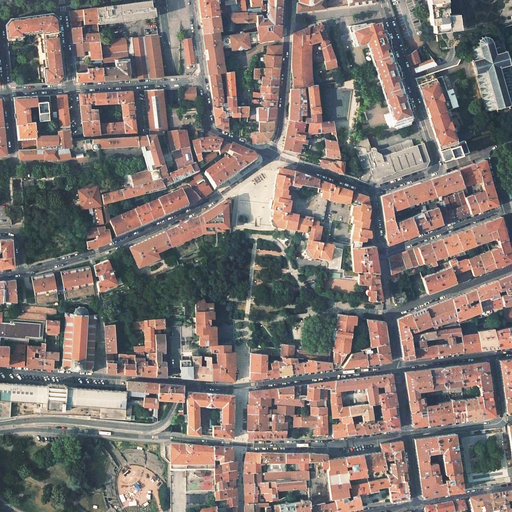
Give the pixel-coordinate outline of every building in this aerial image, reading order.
[(116,5),(112,6),(112,5),(111,5),(111,6),(110,6),(107,6),(106,7),(106,6),(106,7),(104,7),(104,6),(104,7),(95,8),(97,22),(97,24),(130,20),(131,20),(142,18),(145,18),(147,17),(148,18),(148,17),(155,16),(154,8),(154,7),(153,7),(152,7),(151,1),(151,0),(148,1),(146,1),(145,1),(143,2),(143,1),(143,2),(140,2),(136,3),(136,2),(135,2),(136,3),(116,5)] [(216,0),(197,0),(200,13),(200,18),(219,15),(218,10),(217,2),(216,0)] [(216,0),(217,2),(218,10),(222,10),(225,9),(225,7),(225,5),(224,1),(224,0),(216,0)] [(245,0),(238,0),(239,6),(225,7),(225,9),(226,11),(226,14),(227,24),(247,23),(247,14),(246,5),(245,0)] [(297,0),(298,2),(296,3),(295,12),(300,12),(324,9),(325,9),(323,0),(297,0)] [(444,0),(426,0),(427,4),(430,25),(433,25),(433,33),(459,29),(457,14),(446,16),(445,12),(446,12),(444,0)] [(511,0),(444,0),(446,12),(445,12),(446,16),(457,14),(459,29),(433,33),(434,36),(436,36),(436,41),(439,41),(440,48),(461,45),(461,42),(511,24),(511,0)] [(269,25),(280,24),(280,15),(281,7),(267,7),(267,13),(266,14),(266,18),(261,18),(261,15),(256,15),(256,22),(256,25),(263,25),(269,25)] [(90,8),(83,9),(84,24),(85,24),(90,23),(97,22),(95,8),(90,8)] [(69,11),(71,23),(71,28),(84,27),(84,24),(83,9),(74,10),(69,11)] [(40,36),(43,65),(38,65),(39,79),(42,79),(43,82),(45,82),(45,83),(59,83),(64,77),(58,18),(55,16),(52,13),(39,15),(30,17),(10,19),(6,25),(8,43),(24,41),(23,36),(37,34),(40,36)] [(256,13),(247,14),(247,23),(256,22),(256,15),(256,13)] [(219,15),(200,18),(202,33),(213,32),(218,31),(221,31),(219,15)] [(97,22),(90,23),(91,31),(98,31),(97,24),(97,22)] [(299,31),(292,33),(292,45),(291,74),(290,88),(304,87),(307,87),(312,86),(312,84),(311,72),(311,56),(311,44),(321,41),(322,44),(323,48),(329,43),(329,41),(323,26),(322,22),(299,31)] [(394,54),(385,26),(380,23),(372,25),(369,26),(368,24),(365,25),(364,24),(364,23),(361,24),(348,26),(348,28),(352,39),(354,45),(355,45),(367,41),(368,41),(369,44),(370,47),(369,47),(373,61),(394,54)] [(238,47),(241,47),(241,48),(248,47),(248,42),(257,41),(279,38),(280,24),(269,25),(263,25),(256,25),(257,31),(243,33),(243,32),(242,32),(242,31),(241,31),(241,32),(240,32),(240,33),(239,34),(233,35),(233,36),(219,38),(218,31),(213,32),(202,33),(208,75),(215,74),(219,73),(223,73),(220,50),(222,47),(223,48),(224,46),(231,45),(232,50),(238,48),(238,47)] [(71,28),(73,43),(86,42),(85,34),(84,27),(71,28)] [(98,33),(85,34),(86,42),(89,42),(100,42),(98,33)] [(133,38),(138,78),(148,77),(151,77),(163,77),(158,35),(143,37),(133,38)] [(483,105),(485,111),(495,108),(509,105),(511,103),(511,75),(511,71),(509,65),(510,64),(510,63),(509,64),(506,52),(507,52),(506,51),(505,51),(504,45),(502,39),(492,42),(491,41),(491,40),(492,39),(491,38),(490,39),(489,39),(488,38),(489,37),(488,36),(487,38),(486,37),(485,37),(485,36),(484,36),(484,37),(483,38),(482,38),(481,37),(481,38),(480,39),(480,40),(479,39),(478,40),(479,40),(479,41),(478,43),(477,42),(477,43),(478,43),(478,44),(478,45),(476,46),(468,48),(470,55),(471,61),(470,61),(471,62),(472,62),(475,73),(474,74),(474,75),(475,74),(477,80),(478,86),(480,93),(482,99),(483,105)] [(106,43),(100,44),(102,63),(116,62),(128,61),(127,54),(133,53),(132,37),(125,38),(106,40),(106,43)] [(191,38),(183,39),(187,65),(194,64),(191,38)] [(89,44),(73,45),(74,56),(84,55),(84,51),(90,50),(91,59),(92,59),(92,63),(102,63),(100,44),(100,42),(89,42),(89,44)] [(323,48),(322,49),(325,61),(334,58),(333,54),(332,50),(330,46),(331,46),(329,43),(323,48)] [(265,68),(279,68),(280,65),(280,62),(280,60),(280,57),(281,46),(268,46),(267,57),(266,57),(265,62),(266,62),(265,68)] [(411,65),(420,62),(416,49),(407,55),(409,60),(411,65)] [(403,82),(394,54),(373,61),(377,73),(379,73),(380,76),(381,79),(379,80),(388,106),(390,105),(391,109),(392,112),(390,112),(384,114),(388,127),(409,120),(407,114),(409,113),(411,107),(403,82)] [(326,69),(338,66),(337,64),(336,62),(334,58),(325,61),(324,61),(325,69),(326,69)] [(411,67),(413,71),(414,74),(425,70),(437,66),(434,62),(432,60),(411,67)] [(114,67),(102,68),(103,80),(130,78),(128,61),(116,62),(116,66),(114,67)] [(84,64),(75,64),(77,82),(85,81),(89,81),(88,68),(87,64),(84,64)] [(102,68),(88,68),(89,81),(103,80),(102,68)] [(265,68),(264,68),(264,69),(264,76),(262,76),(262,78),(278,78),(279,73),(279,68),(265,68)] [(233,71),(225,73),(225,74),(227,97),(235,97),(233,71)] [(215,74),(208,75),(211,94),(211,97),(223,97),(223,96),(219,73),(215,74)] [(427,75),(415,79),(416,82),(417,85),(435,78),(433,73),(427,75)] [(439,149),(457,143),(446,110),(458,106),(447,74),(435,78),(417,85),(420,93),(422,99),(423,99),(424,101),(426,106),(424,106),(432,128),(433,127),(434,131),(435,134),(434,135),(439,149)] [(307,87),(310,112),(310,113),(319,112),(319,110),(318,98),(316,85),(312,86),(307,87)] [(195,87),(182,88),(183,102),(196,101),(195,87)] [(306,104),(304,92),(304,87),(290,88),(290,91),(289,112),(288,120),(300,121),(300,120),(300,115),(305,115),(305,114),(306,104)] [(164,105),(163,89),(144,90),(149,135),(155,135),(164,134),(164,131),(168,131),(164,105)] [(121,103),(133,102),(132,97),(132,91),(120,92),(121,103)] [(93,104),(107,104),(105,92),(92,93),(93,104)] [(107,104),(118,103),(116,92),(105,92),(107,104)] [(80,105),(90,104),(93,104),(92,93),(79,94),(80,105)] [(69,125),(66,95),(56,95),(60,126),(69,125)] [(30,122),(28,107),(38,105),(37,96),(13,98),(16,125),(27,124),(26,122),(30,122)] [(38,105),(40,121),(52,120),(49,96),(37,96),(38,105)] [(223,97),(211,97),(213,107),(236,107),(235,97),(227,97),(227,103),(223,103),(223,97)] [(133,102),(121,103),(123,122),(124,133),(136,132),(135,118),(135,117),(133,102)] [(80,105),(82,121),(98,120),(97,109),(92,109),(92,108),(90,108),(90,104),(80,105)] [(249,106),(239,107),(240,116),(248,116),(249,106)] [(213,107),(215,125),(228,131),(228,118),(226,117),(227,116),(227,115),(231,115),(231,117),(240,116),(239,107),(236,107),(213,107)] [(311,122),(320,122),(319,112),(310,113),(311,119),(309,119),(307,119),(306,119),(306,122),(309,122),(311,122)] [(259,121),(274,121),(274,118),(274,114),(257,113),(257,121),(259,121)] [(98,120),(82,121),(83,135),(99,134),(99,123),(98,120)] [(300,121),(288,120),(288,124),(282,149),(299,152),(301,143),(306,144),(306,142),(307,139),(304,138),(304,136),(307,137),(308,132),(303,132),(306,122),(300,121)] [(274,121),(259,121),(259,124),(258,131),(254,131),(254,133),(253,133),(252,144),(262,143),(269,139),(271,134),(273,131),(273,128),(274,121)] [(321,132),(331,132),(331,134),(335,134),(332,121),(324,122),(320,122),(320,125),(321,132)] [(27,124),(16,125),(17,139),(36,138),(36,135),(35,122),(30,122),(26,122),(27,124)] [(123,122),(99,123),(99,134),(124,133),(123,122)] [(311,122),(309,122),(308,132),(307,137),(309,137),(310,133),(321,132),(320,125),(320,122),(311,122)] [(37,145),(38,149),(69,148),(69,147),(84,144),(84,140),(84,139),(71,140),(70,128),(60,130),(60,127),(57,127),(57,131),(57,135),(62,135),(62,142),(58,142),(58,144),(37,145)] [(169,142),(171,153),(173,152),(177,172),(190,167),(193,165),(190,151),(186,133),(186,132),(167,133),(167,135),(169,142)] [(36,138),(37,145),(58,144),(58,142),(62,142),(62,135),(57,135),(36,135),(36,138)] [(137,136),(138,145),(141,145),(148,170),(129,175),(132,187),(142,184),(157,180),(145,135),(137,136)] [(163,163),(155,135),(149,135),(145,135),(157,180),(161,179),(168,177),(164,163),(163,163)] [(97,148),(138,145),(137,136),(125,137),(100,139),(89,139),(84,140),(84,144),(69,147),(69,148),(72,157),(92,154),(91,148),(92,149),(96,149),(97,148)] [(373,185),(426,167),(429,160),(423,143),(402,150),(401,149),(400,145),(380,152),(380,153),(375,151),(375,149),(373,148),(371,149),(366,137),(355,141),(354,148),(353,155),(359,175),(358,180),(373,185)] [(37,145),(36,138),(17,139),(18,146),(18,150),(38,149),(37,145)] [(203,140),(198,141),(200,153),(202,153),(218,152),(218,151),(222,142),(216,139),(203,140)] [(325,156),(338,158),(339,158),(336,142),(325,139),(325,156)] [(399,141),(400,145),(401,149),(408,146),(406,139),(399,141)] [(457,143),(439,149),(443,161),(468,152),(464,140),(457,143)] [(198,141),(192,143),(196,156),(201,155),(200,153),(198,141)] [(222,142),(218,151),(218,152),(219,153),(219,154),(220,155),(224,153),(227,154),(231,146),(222,142)] [(253,156),(231,146),(227,154),(224,153),(225,157),(226,159),(226,161),(229,160),(229,159),(229,155),(232,157),(231,160),(240,172),(253,162),(256,160),(253,156)] [(57,160),(72,157),(69,148),(38,149),(18,150),(19,159),(43,158),(43,159),(57,159),(57,160)] [(215,157),(213,159),(213,160),(215,162),(217,162),(225,157),(224,153),(220,155),(219,154),(215,157)] [(205,157),(201,158),(202,163),(203,167),(207,164),(213,159),(215,157),(215,154),(205,157)] [(226,159),(204,175),(214,190),(240,172),(231,160),(229,160),(226,161),(226,159)] [(213,159),(207,164),(209,167),(216,163),(215,162),(213,160),(213,159)] [(490,181),(484,159),(473,163),(475,171),(477,171),(479,180),(481,184),(490,181)] [(336,162),(321,160),(319,166),(341,174),(344,162),(339,161),(336,161),(336,162)] [(473,163),(456,170),(461,187),(479,180),(477,171),(475,171),(473,163)] [(199,173),(195,164),(193,165),(190,167),(191,171),(194,175),(199,173)] [(177,172),(168,177),(161,179),(164,188),(184,179),(192,175),(194,175),(191,171),(190,167),(177,172)] [(325,220),(331,183),(328,182),(323,181),(322,183),(319,182),(318,182),(317,187),(300,184),(300,186),(299,190),(295,189),(291,189),(291,185),(294,171),(282,168),(278,169),(272,199),(293,202),(293,204),(291,211),(270,208),(270,209),(273,210),(271,222),(274,226),(277,227),(284,228),(284,227),(309,232),(308,239),(307,242),(306,251),(309,256),(319,258),(319,257),(322,258),(324,247),(326,247),(327,248),(328,244),(326,243),(329,226),(329,225),(324,224),(325,220)] [(434,195),(461,187),(456,170),(446,173),(429,179),(434,195)] [(318,179),(294,171),(291,185),(300,186),(300,184),(317,187),(318,182),(318,179)] [(197,187),(205,182),(199,173),(194,175),(192,175),(195,179),(193,180),(197,187)] [(157,180),(142,184),(143,188),(144,193),(164,188),(161,179),(157,180)] [(434,195),(429,179),(420,182),(425,198),(434,195)] [(482,192),(472,195),(478,211),(496,204),(490,181),(481,184),(482,190),(481,190),(482,192)] [(197,187),(194,190),(202,199),(212,192),(205,182),(197,187)] [(425,198),(420,182),(411,185),(416,202),(425,198)] [(360,216),(358,194),(358,193),(357,193),(357,195),(350,193),(350,190),(336,185),(336,187),(332,186),(332,185),(332,184),(331,183),(325,220),(324,224),(329,225),(330,221),(331,221),(352,225),(352,228),(360,229),(360,216)] [(132,187),(121,189),(122,193),(124,198),(144,193),(143,188),(142,184),(132,187)] [(200,200),(185,185),(179,188),(181,191),(188,207),(200,200)] [(416,202),(411,185),(406,187),(401,189),(407,205),(416,202)] [(93,206),(100,205),(100,204),(97,186),(92,187),(83,189),(78,190),(80,201),(80,204),(81,208),(93,206)] [(106,203),(124,198),(122,193),(121,189),(112,192),(102,194),(103,203),(106,203)] [(407,205),(401,189),(390,192),(391,202),(393,201),(395,209),(407,205)] [(180,192),(157,201),(164,217),(188,207),(181,191),(180,192)] [(463,191),(447,197),(454,220),(462,216),(470,214),(465,198),(464,195),(463,191)] [(391,202),(390,192),(380,196),(381,208),(383,220),(392,217),(391,211),(395,209),(393,201),(391,202)] [(360,216),(360,229),(369,230),(369,229),(366,228),(368,218),(367,218),(367,217),(369,209),(368,205),(368,201),(363,195),(361,194),(358,193),(358,194),(360,216)] [(465,198),(470,214),(475,212),(478,211),(472,195),(465,198)] [(447,197),(435,201),(436,207),(442,224),(445,223),(454,220),(447,197)] [(202,233),(214,233),(214,231),(223,231),(223,228),(227,228),(227,225),(227,212),(230,212),(229,199),(225,199),(219,203),(199,216),(198,219),(201,226),(201,227),(202,233)] [(270,208),(291,211),(293,204),(293,202),(272,199),(271,204),(270,208)] [(152,223),(164,217),(157,201),(134,212),(141,228),(152,223)] [(93,206),(96,227),(104,226),(100,205),(93,206)] [(422,212),(411,216),(417,233),(425,230),(436,226),(442,224),(436,207),(426,211),(425,205),(420,207),(421,211),(422,212)] [(134,212),(110,222),(110,224),(116,238),(141,228),(134,212)] [(199,216),(175,226),(165,230),(171,246),(202,233),(201,227),(201,226),(198,219),(199,216)] [(417,233),(411,216),(396,222),(402,239),(417,233)] [(503,227),(500,216),(482,223),(483,228),(487,240),(495,237),(495,238),(496,239),(488,242),(489,245),(491,244),(495,242),(497,241),(506,238),(503,227)] [(383,220),(386,245),(402,239),(396,222),(394,222),(392,217),(383,220)] [(475,225),(469,228),(474,244),(475,245),(476,245),(476,244),(487,240),(483,228),(482,223),(475,225)] [(102,245),(111,241),(109,229),(108,229),(105,229),(104,226),(96,227),(95,228),(96,236),(96,238),(94,238),(94,239),(86,241),(88,248),(102,245)] [(96,236),(95,228),(85,229),(86,233),(86,238),(96,236)] [(360,229),(352,228),(350,239),(352,240),(352,241),(351,245),(350,246),(350,247),(360,247),(360,246),(360,243),(361,242),(364,241),(365,237),(368,237),(369,237),(370,236),(370,235),(369,230),(360,229)] [(458,232),(455,233),(460,249),(461,250),(462,250),(462,249),(474,244),(469,228),(458,232)] [(171,246),(165,230),(142,241),(129,247),(138,267),(159,258),(157,252),(171,246)] [(452,234),(441,238),(446,254),(460,249),(455,233),(452,234)] [(431,242),(429,243),(436,264),(440,263),(438,257),(446,254),(441,238),(431,242)] [(489,250),(494,267),(511,260),(509,249),(506,238),(497,241),(498,245),(497,245),(498,247),(489,250)] [(12,239),(0,239),(0,249),(3,250),(3,257),(13,256),(12,239)] [(426,244),(417,247),(422,263),(430,260),(431,262),(432,266),(435,265),(436,264),(429,243),(426,244)] [(376,264),(374,250),(374,246),(360,247),(350,247),(352,271),(358,271),(363,272),(363,268),(366,267),(367,272),(377,273),(376,264)] [(326,259),(329,263),(328,268),(339,269),(342,251),(342,248),(335,248),(335,250),(332,249),(332,248),(327,248),(326,247),(324,247),(322,258),(326,259)] [(415,248),(412,248),(418,264),(418,265),(420,265),(419,264),(422,263),(417,247),(415,248)] [(412,248),(388,257),(391,280),(392,280),(399,278),(400,278),(398,272),(418,264),(412,248)] [(478,254),(483,271),(494,267),(489,250),(478,254)] [(470,267),(473,275),(483,271),(478,254),(467,258),(470,267)] [(0,268),(14,267),(13,256),(3,257),(0,257),(0,268)] [(455,282),(468,277),(467,275),(470,273),(468,268),(470,267),(467,258),(465,259),(464,258),(455,262),(454,259),(455,259),(455,258),(448,260),(450,266),(455,282)] [(97,259),(91,260),(98,290),(117,283),(113,275),(116,274),(113,267),(111,268),(108,259),(98,263),(97,259)] [(89,266),(60,271),(63,290),(65,300),(94,294),(89,266)] [(422,277),(427,293),(455,282),(450,266),(435,272),(434,271),(433,272),(422,277)] [(363,272),(363,274),(358,274),(358,276),(358,283),(369,284),(379,285),(378,278),(377,273),(367,272),(363,272)] [(32,286),(34,295),(35,302),(43,302),(43,304),(58,301),(53,273),(31,277),(32,286)] [(511,273),(496,280),(498,290),(503,289),(504,292),(499,294),(501,305),(511,302),(511,273)] [(17,306),(15,279),(3,281),(2,300),(2,303),(17,306)] [(498,290),(496,280),(474,288),(476,298),(477,301),(479,310),(501,305),(499,294),(496,295),(495,291),(498,290)] [(379,285),(369,284),(369,289),(368,289),(367,289),(366,290),(365,291),(365,292),(365,293),(366,294),(366,295),(367,295),(368,295),(368,298),(368,300),(381,300),(380,291),(379,285)] [(476,298),(474,288),(450,297),(452,307),(455,306),(456,307),(466,303),(466,302),(476,298)] [(394,305),(407,300),(403,291),(401,292),(400,290),(393,292),(394,305)] [(452,307),(450,297),(424,308),(431,326),(455,317),(453,310),(452,307)] [(195,316),(195,333),(199,333),(199,345),(211,344),(215,344),(215,325),(208,325),(208,324),(209,324),(209,323),(209,318),(213,318),(213,303),(205,303),(203,299),(195,302),(195,316)] [(455,317),(455,320),(479,310),(477,301),(467,305),(466,303),(456,307),(457,309),(453,310),(455,317)] [(68,312),(65,312),(65,316),(62,358),(61,358),(61,360),(62,360),(62,365),(61,365),(61,369),(65,370),(65,369),(89,371),(93,372),(93,368),(92,368),(93,362),(94,360),(93,360),(96,318),(97,318),(97,314),(93,314),(93,312),(87,312),(87,310),(87,309),(86,309),(84,307),(83,306),(83,307),(80,307),(80,306),(79,306),(79,307),(76,309),(76,308),(75,309),(76,309),(75,311),(69,310),(68,312)] [(511,307),(503,310),(506,324),(511,323),(511,307)] [(431,326),(424,308),(410,313),(416,329),(425,326),(425,327),(422,329),(423,332),(426,331),(433,330),(431,326)] [(355,324),(356,316),(348,315),(337,313),(332,350),(334,351),(347,352),(348,350),(350,337),(351,337),(351,332),(352,324),(355,324)] [(410,313),(396,319),(398,329),(399,338),(410,336),(409,332),(416,329),(410,313)] [(164,318),(155,319),(155,332),(159,333),(158,328),(167,328),(167,318),(164,318)] [(59,320),(46,319),(46,322),(46,331),(58,332),(59,320)] [(144,328),(145,346),(133,346),(134,352),(144,352),(143,351),(151,351),(152,352),(155,352),(155,334),(155,332),(155,319),(132,322),(133,329),(144,328)] [(384,321),(366,319),(370,347),(375,346),(387,342),(386,335),(385,326),(384,321)] [(10,321),(10,323),(1,322),(0,322),(0,345),(3,345),(4,340),(9,340),(11,341),(24,342),(28,342),(28,339),(41,339),(42,338),(43,324),(10,321)] [(485,329),(477,330),(477,333),(479,349),(489,348),(497,347),(493,330),(491,322),(483,323),(484,328),(485,329)] [(460,335),(458,323),(443,327),(444,329),(434,330),(435,338),(446,337),(447,343),(436,344),(437,355),(451,353),(462,352),(460,335)] [(114,324),(104,325),(105,331),(106,351),(113,351),(115,351),(114,324)] [(504,346),(510,345),(506,327),(506,324),(501,325),(501,328),(493,330),(497,347),(504,346)] [(426,356),(437,355),(436,344),(425,346),(424,339),(435,338),(434,330),(433,330),(426,331),(423,332),(410,336),(410,341),(411,341),(418,340),(419,346),(412,347),(411,347),(413,358),(426,356)] [(470,351),(479,349),(477,333),(460,335),(462,352),(469,351),(470,351)] [(166,377),(166,361),(160,361),(160,354),(160,352),(165,352),(165,334),(155,334),(155,352),(155,361),(156,361),(155,376),(166,377)] [(401,350),(402,359),(413,358),(411,347),(412,347),(411,341),(410,341),(410,336),(399,338),(401,350)] [(24,345),(11,344),(10,354),(8,354),(7,365),(24,366),(24,355),(20,355),(20,352),(22,352),(22,354),(24,354),(25,346),(27,347),(27,346),(28,346),(28,342),(24,342),(24,345)] [(376,350),(378,362),(389,361),(388,347),(387,342),(375,346),(375,349),(375,350),(376,350)] [(44,368),(45,351),(45,343),(42,343),(41,347),(28,346),(27,346),(27,347),(26,366),(35,367),(44,368)] [(223,344),(215,344),(211,344),(211,352),(217,352),(230,352),(230,343),(223,343),(223,344)] [(281,348),(280,356),(281,356),(288,357),(292,357),(294,345),(281,343),(281,348)] [(53,351),(45,351),(44,368),(55,369),(56,359),(58,359),(59,352),(58,352),(58,348),(56,348),(56,344),(53,344),(53,351)] [(3,345),(0,345),(0,364),(7,365),(8,354),(9,346),(3,345)] [(250,351),(266,354),(271,355),(272,355),(272,347),(263,345),(262,348),(249,347),(249,348),(249,351),(250,351)] [(298,346),(294,345),(292,357),(296,358),(302,359),(307,359),(315,360),(325,361),(328,362),(328,359),(329,350),(304,347),(304,346),(298,346)] [(272,347),(272,355),(276,355),(276,356),(278,356),(280,356),(281,348),(272,347)] [(367,347),(364,348),(368,363),(372,363),(378,362),(376,350),(375,350),(375,349),(367,350),(367,347)] [(350,353),(341,367),(354,365),(368,363),(364,348),(360,349),(361,351),(350,353)] [(113,351),(106,351),(106,356),(106,372),(108,372),(112,373),(115,373),(115,362),(112,362),(113,351)] [(266,354),(250,351),(250,353),(249,370),(264,371),(265,370),(266,364),(266,354)] [(337,367),(347,352),(334,351),(333,354),(332,362),(330,362),(331,368),(337,367)] [(144,352),(134,352),(134,355),(135,362),(136,374),(144,375),(155,376),(156,361),(155,361),(155,352),(152,352),(149,352),(149,359),(147,358),(147,361),(144,361),(145,358),(144,354),(144,352)] [(234,363),(234,352),(230,352),(217,352),(217,363),(211,363),(211,379),(234,381),(234,371),(235,371),(234,363)] [(115,373),(136,374),(135,362),(134,355),(118,354),(118,359),(131,359),(131,364),(115,362),(115,373)] [(193,379),(211,380),(211,379),(211,363),(211,357),(211,356),(204,356),(204,360),(206,360),(206,368),(201,368),(201,356),(200,356),(192,356),(192,363),(192,365),(193,379)] [(291,373),(288,357),(281,356),(282,360),(281,360),(281,359),(280,359),(279,359),(278,359),(277,360),(277,361),(277,362),(279,375),(291,373)] [(292,357),(288,357),(291,373),(303,372),(302,362),(297,362),(296,358),(292,357)] [(511,357),(498,360),(500,372),(502,386),(511,384),(511,372),(511,367),(511,357)] [(307,361),(302,362),(303,372),(316,370),(315,360),(307,359),(307,361)] [(279,375),(277,362),(277,361),(277,360),(276,360),(275,360),(274,360),(273,360),(273,361),(270,362),(270,363),(271,368),(265,370),(264,371),(265,376),(279,375)] [(325,361),(315,360),(316,370),(331,368),(330,362),(328,362),(325,361)] [(180,378),(193,379),(192,365),(191,366),(191,361),(180,361),(180,378)] [(489,389),(485,361),(468,363),(458,365),(460,384),(478,382),(479,390),(489,389)] [(460,384),(458,365),(439,367),(427,369),(430,388),(460,384)] [(412,370),(404,372),(405,383),(408,399),(418,397),(417,390),(426,389),(427,395),(431,395),(430,390),(430,388),(427,369),(412,370)] [(249,370),(249,378),(265,376),(264,371),(249,370)] [(394,391),(391,373),(373,376),(350,378),(338,380),(335,380),(334,391),(338,390),(339,390),(366,386),(368,403),(368,404),(370,404),(379,402),(380,402),(378,393),(376,393),(376,385),(383,384),(384,392),(394,391)] [(328,381),(307,384),(306,395),(300,394),(300,398),(303,398),(304,398),(309,398),(326,399),(326,388),(328,388),(329,388),(330,391),(334,391),(335,380),(331,381),(328,381)] [(145,382),(127,381),(127,389),(127,391),(125,419),(129,419),(134,419),(134,415),(130,415),(131,404),(137,404),(137,406),(142,406),(143,400),(128,400),(128,395),(142,396),(142,398),(143,398),(143,397),(144,391),(145,382)] [(47,385),(0,382),(0,417),(40,414),(40,415),(68,415),(68,409),(70,409),(70,405),(100,407),(100,417),(125,419),(127,391),(66,387),(66,385),(64,385),(64,384),(50,383),(50,384),(47,384),(47,385)] [(159,383),(145,382),(144,391),(155,392),(155,393),(156,394),(156,395),(158,395),(159,383)] [(158,398),(172,399),(174,399),(176,400),(183,400),(183,390),(184,385),(159,383),(158,395),(158,398)] [(504,400),(505,412),(511,411),(511,384),(502,386),(504,400)] [(299,385),(292,386),(292,398),(300,398),(300,394),(298,394),(299,385)] [(284,387),(277,388),(276,397),(292,398),(292,386),(284,387)] [(270,388),(264,389),(264,396),(270,397),(274,397),(276,397),(277,388),(270,388)] [(481,406),(492,405),(490,395),(489,389),(479,390),(481,406)] [(330,391),(331,417),(338,416),(341,416),(349,414),(348,406),(344,406),(341,407),(340,407),(338,390),(334,391),(330,391)] [(479,406),(481,406),(479,390),(461,392),(465,418),(478,416),(480,416),(479,406)] [(206,392),(187,391),(187,397),(187,399),(187,404),(187,423),(186,433),(199,435),(199,434),(212,436),(212,425),(212,422),(212,419),(211,419),(210,409),(206,409),(207,419),(209,419),(209,427),(200,426),(200,425),(199,425),(198,405),(205,405),(205,406),(214,407),(214,406),(221,407),(221,422),(233,422),(233,394),(232,394),(215,393),(206,392)] [(380,407),(396,405),(394,396),(394,391),(384,392),(378,393),(380,402),(379,402),(380,407)] [(450,400),(452,420),(460,419),(465,418),(461,392),(449,393),(449,397),(450,400)] [(449,393),(436,394),(437,401),(438,401),(438,398),(449,397),(449,393)] [(248,404),(266,405),(269,405),(270,397),(264,396),(248,396),(248,404)] [(158,398),(143,397),(143,398),(143,400),(142,406),(154,407),(153,416),(153,421),(157,421),(158,398)] [(276,397),(274,397),(274,402),(274,403),(302,405),(303,398),(300,398),(292,398),(276,397)] [(409,407),(409,411),(425,409),(424,404),(423,397),(418,397),(408,399),(409,407)] [(326,399),(309,398),(309,400),(309,406),(326,407),(326,399)] [(452,420),(450,400),(437,402),(439,422),(447,421),(452,420)] [(439,422),(437,402),(424,404),(425,409),(427,424),(434,423),(439,422)] [(368,403),(348,406),(349,414),(350,414),(361,413),(362,421),(365,420),(365,422),(372,421),(370,404),(368,404),(368,403)] [(248,404),(247,404),(247,410),(247,413),(270,414),(286,414),(288,414),(292,414),(293,406),(277,405),(277,409),(266,409),(266,405),(248,404)] [(90,417),(100,417),(100,407),(70,405),(70,409),(68,409),(68,415),(90,417)] [(393,428),(399,428),(396,405),(379,407),(381,418),(385,418),(386,429),(393,428)] [(480,416),(493,414),(492,405),(481,406),(479,406),(480,416)] [(326,407),(309,406),(309,414),(314,414),(326,414),(326,410),(326,407)] [(411,420),(412,426),(419,425),(427,424),(425,409),(409,411),(411,420)] [(352,424),(355,434),(359,433),(371,431),(377,431),(375,421),(372,421),(365,422),(365,420),(362,421),(361,413),(350,414),(351,418),(358,417),(358,419),(361,419),(361,421),(358,421),(358,423),(352,424)] [(271,428),(270,428),(269,431),(286,430),(286,421),(286,414),(270,414),(270,416),(271,416),(271,420),(271,425),(271,428)] [(309,414),(293,414),(293,416),(293,426),(300,426),(315,426),(314,414),(309,414)] [(326,414),(314,414),(315,426),(315,429),(313,429),(313,435),(326,434),(327,434),(326,423),(326,414)] [(331,424),(332,437),(344,435),(355,434),(352,424),(351,418),(350,414),(349,414),(341,416),(338,416),(339,422),(338,423),(331,424)] [(381,418),(375,419),(375,421),(377,431),(386,429),(385,418),(381,418)] [(156,433),(164,432),(164,425),(89,420),(89,427),(115,430),(137,432),(156,433)] [(247,430),(248,430),(269,431),(270,428),(267,428),(267,425),(267,421),(247,420),(247,430)] [(220,425),(212,425),(212,436),(232,438),(233,422),(221,422),(220,422),(220,425)] [(454,433),(443,434),(435,435),(437,451),(441,451),(441,454),(437,454),(437,456),(438,461),(442,460),(457,458),(455,444),(454,433)] [(423,437),(413,438),(415,450),(416,459),(427,458),(426,453),(432,452),(433,455),(431,456),(432,457),(433,457),(437,456),(437,454),(437,451),(435,435),(423,437)] [(401,445),(401,440),(391,441),(388,442),(390,451),(402,449),(401,445)] [(388,442),(380,443),(381,451),(382,451),(383,459),(387,459),(389,459),(388,451),(390,451),(388,442)] [(185,446),(170,446),(170,463),(170,471),(186,471),(195,471),(195,473),(196,475),(196,476),(198,477),(199,477),(200,477),(202,477),(203,476),(204,475),(204,473),(204,471),(214,471),(214,467),(214,462),(213,448),(208,448),(191,447),(191,446),(185,446)] [(232,450),(213,448),(214,462),(218,462),(219,463),(219,466),(221,466),(232,464),(232,457),(232,450)] [(393,462),(403,460),(402,449),(390,451),(388,451),(389,459),(390,459),(392,458),(393,462)] [(260,452),(254,452),(253,452),(246,451),(244,462),(260,462),(260,452)] [(361,454),(364,470),(369,470),(385,467),(384,463),(383,459),(382,451),(381,451),(361,454)] [(263,452),(260,452),(260,462),(264,462),(267,462),(285,462),(285,453),(263,452)] [(308,453),(285,453),(285,462),(299,462),(308,461),(308,453)] [(327,454),(308,453),(308,461),(309,461),(314,461),(321,461),(321,465),(322,465),(327,464),(327,459),(327,454)] [(361,454),(344,456),(345,463),(347,477),(355,476),(364,474),(364,470),(361,454)] [(327,459),(327,464),(327,465),(345,463),(344,456),(343,457),(339,457),(335,458),(327,459)] [(417,465),(418,469),(436,466),(438,466),(438,461),(437,456),(433,457),(434,462),(428,463),(427,458),(416,459),(417,465)] [(446,473),(459,471),(458,463),(457,458),(442,460),(443,473),(446,473)] [(388,482),(406,479),(404,467),(403,460),(393,462),(390,462),(388,462),(384,463),(385,467),(389,466),(390,473),(386,473),(387,477),(388,482)] [(308,461),(299,462),(299,470),(308,470),(308,468),(308,461)] [(321,461),(314,461),(314,470),(314,473),(308,473),(308,479),(305,480),(305,485),(308,485),(308,490),(308,495),(308,499),(309,504),(312,504),(315,503),(323,501),(330,500),(325,470),(327,468),(322,469),(322,465),(321,465),(321,461)] [(244,462),(243,472),(260,472),(260,464),(260,462),(244,462)] [(285,462),(267,462),(267,464),(267,472),(285,471),(285,466),(285,462)] [(219,466),(214,467),(214,471),(214,476),(236,471),(237,463),(236,463),(232,464),(221,466),(222,470),(220,470),(219,466)] [(345,463),(327,465),(327,468),(325,470),(330,500),(334,499),(334,498),(346,495),(348,495),(348,494),(350,493),(349,485),(347,477),(345,463)] [(418,469),(419,475),(439,472),(439,468),(436,469),(436,466),(418,469)] [(296,471),(291,471),(291,478),(291,480),(291,481),(296,480),(305,480),(308,479),(308,473),(308,470),(299,470),(296,471)] [(214,476),(214,484),(217,484),(236,480),(236,471),(214,476)] [(264,472),(261,472),(261,480),(264,480),(264,479),(291,478),(291,471),(288,471),(285,471),(267,472),(264,472)] [(455,491),(462,490),(462,489),(461,484),(459,471),(446,473),(447,477),(447,478),(447,479),(446,478),(444,479),(444,481),(446,492),(455,491)] [(260,472),(243,472),(244,482),(256,482),(261,482),(261,480),(261,472),(260,472)] [(419,475),(422,496),(433,494),(446,492),(444,481),(440,482),(439,478),(440,478),(440,477),(443,477),(443,472),(419,475)] [(355,476),(347,477),(349,485),(356,484),(355,476)] [(367,480),(367,482),(368,491),(378,490),(377,487),(388,485),(388,482),(387,477),(367,480)] [(388,485),(390,502),(398,500),(409,499),(406,479),(388,482),(388,485)] [(236,480),(217,484),(217,492),(236,489),(237,489),(236,480)] [(291,480),(275,481),(276,490),(305,487),(305,490),(308,490),(308,485),(305,485),(305,480),(296,480),(291,481),(291,480)] [(261,492),(262,492),(265,492),(266,501),(267,500),(278,499),(276,490),(275,481),(261,482),(256,482),(256,487),(259,487),(259,490),(257,490),(257,492),(258,492),(259,492),(259,491),(261,491),(261,492)] [(244,492),(257,492),(257,490),(256,489),(256,487),(256,482),(244,482),(244,493),(244,492)] [(356,484),(349,485),(350,493),(350,495),(352,494),(358,493),(368,491),(367,482),(365,482),(356,484)] [(221,501),(223,501),(236,498),(236,489),(217,492),(215,493),(215,502),(219,501),(221,501)] [(257,492),(244,492),(244,493),(244,503),(259,503),(263,503),(268,502),(267,500),(266,501),(263,501),(263,499),(256,499),(256,494),(258,494),(258,492),(257,492)] [(258,497),(263,497),(263,499),(263,501),(266,501),(265,492),(262,492),(261,492),(259,492),(258,492),(258,494),(258,497)] [(360,506),(358,493),(352,494),(350,495),(348,495),(346,495),(347,497),(347,499),(348,508),(360,506)] [(335,501),(337,510),(348,508),(347,499),(347,497),(346,495),(334,498),(334,499),(335,501)] [(511,511),(511,510),(510,495),(490,498),(492,511),(511,511)] [(195,496),(186,496),(186,510),(195,510),(195,496)] [(223,501),(221,501),(222,505),(227,504),(227,506),(222,507),(222,509),(224,509),(236,507),(237,507),(236,498),(223,501)] [(469,511),(489,511),(487,498),(467,501),(469,511)] [(308,499),(293,502),(294,511),(308,511),(309,504),(308,499)] [(312,504),(309,504),(308,511),(326,511),(337,510),(335,501),(324,503),(323,501),(315,503),(315,505),(312,505),(312,504)] [(263,503),(259,503),(259,506),(261,506),(261,508),(260,511),(264,511),(264,506),(268,505),(268,502),(263,503)] [(284,503),(278,504),(279,511),(294,511),(293,502),(284,503)] [(451,511),(452,511),(464,509),(462,503),(462,502),(428,508),(423,509),(424,511),(451,511)] [(259,503),(244,503),(243,511),(258,511),(259,506),(259,503)]
